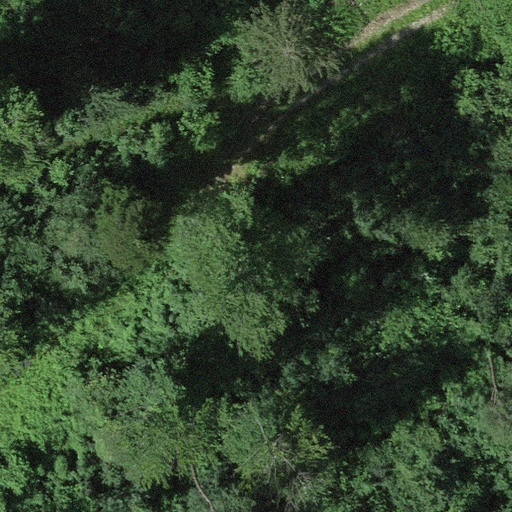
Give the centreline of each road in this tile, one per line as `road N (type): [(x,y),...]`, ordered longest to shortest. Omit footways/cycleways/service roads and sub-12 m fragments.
road 1 (track): [(442,0),(268,121),(78,331),(0,397)]
road 2 (track): [(0,176),(198,90),(340,65)]
